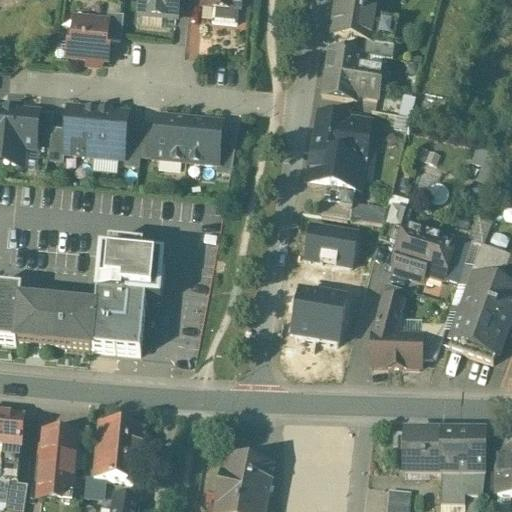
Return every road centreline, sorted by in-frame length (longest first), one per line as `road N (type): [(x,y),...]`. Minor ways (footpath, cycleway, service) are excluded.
road 1 (residential): [(258,402),(318,0)]
road 2 (tertiary): [(258,402),(0,384)]
road 3 (tertiary): [(511,409),(365,405)]
